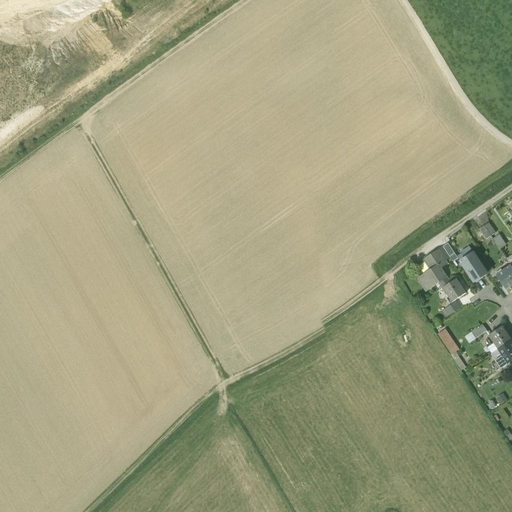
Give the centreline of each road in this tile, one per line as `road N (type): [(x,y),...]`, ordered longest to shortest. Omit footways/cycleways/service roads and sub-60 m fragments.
road 1 (track): [(445,240),(303,339),(219,382),(77,511)]
road 2 (track): [(249,0),(0,179)]
road 3 (track): [(219,382),(74,126)]
road 4 (track): [(511,143),(466,101),(406,0)]
